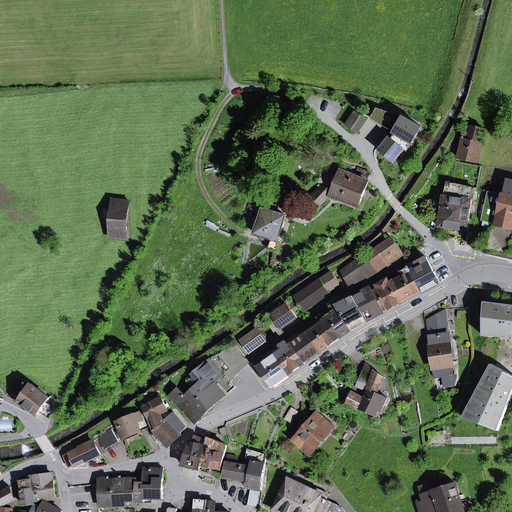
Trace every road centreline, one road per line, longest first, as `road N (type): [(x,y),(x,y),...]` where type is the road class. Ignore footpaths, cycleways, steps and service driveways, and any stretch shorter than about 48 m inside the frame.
road 1 (tertiary): [(167,455),(193,431),(292,384),(465,280)]
road 2 (residential): [(465,280),(389,198),(373,161)]
